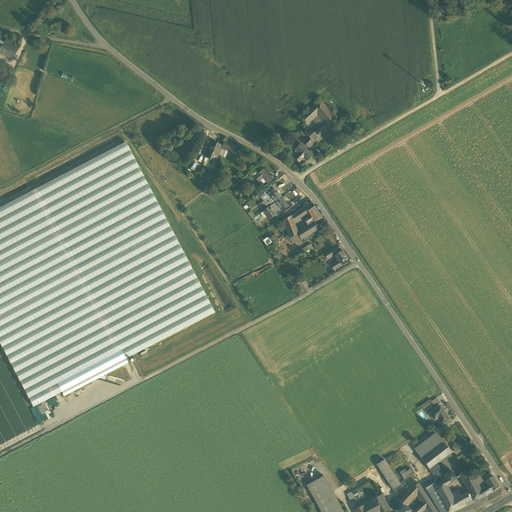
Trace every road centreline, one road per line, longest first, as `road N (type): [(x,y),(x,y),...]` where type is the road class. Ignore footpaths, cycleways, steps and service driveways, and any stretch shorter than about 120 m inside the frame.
road 1 (residential): [(104,49),(311,194),(511,492)]
road 2 (track): [(358,264),(0,454)]
